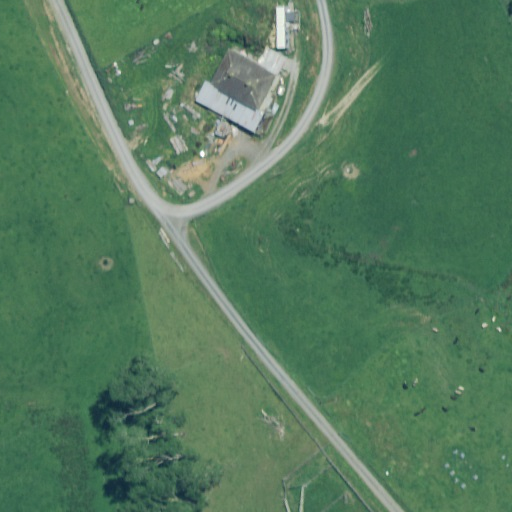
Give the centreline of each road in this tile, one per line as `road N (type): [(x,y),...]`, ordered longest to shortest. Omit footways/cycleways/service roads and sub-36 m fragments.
road 1 (track): [(398,511),(248,331),(154,200),(54,0)]
road 2 (track): [(154,200),(190,211),(212,201),(300,127),(329,60),(319,0)]
